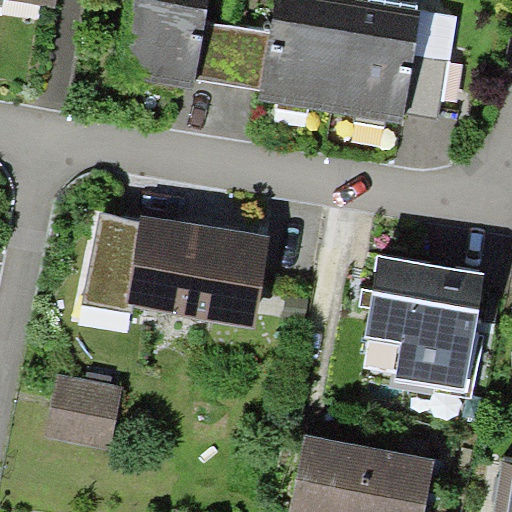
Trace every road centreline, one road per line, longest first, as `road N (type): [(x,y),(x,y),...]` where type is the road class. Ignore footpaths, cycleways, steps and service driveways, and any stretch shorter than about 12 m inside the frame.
road 1 (residential): [(46,143),(435,200),(493,190),(511,164)]
road 2 (residential): [(0,377),(46,143)]
